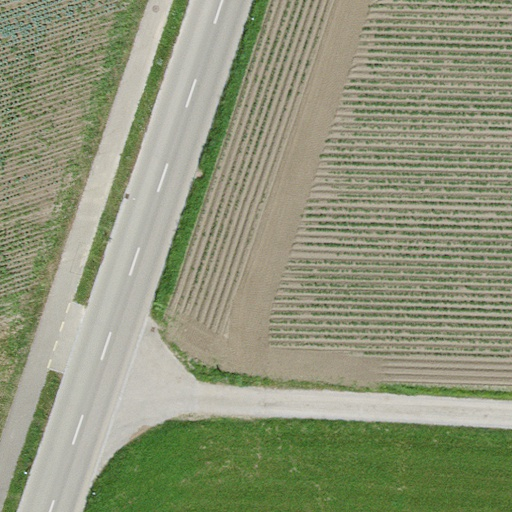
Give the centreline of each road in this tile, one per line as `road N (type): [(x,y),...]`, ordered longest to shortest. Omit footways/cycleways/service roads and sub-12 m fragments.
road 1 (unclassified): [(223,0),(49,511)]
road 2 (track): [(511,412),(183,394),(94,380)]
